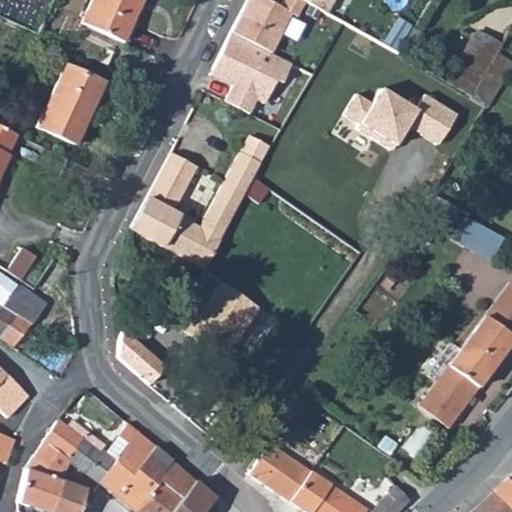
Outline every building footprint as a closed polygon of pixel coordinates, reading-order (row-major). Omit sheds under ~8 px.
[(88,0),(79,22),(122,42),(142,0),(88,0)] [(297,20),(256,0),(252,0),(216,74),(238,84),(229,102),(260,117),(278,82),(286,86),(297,64),(279,56),(297,20)] [(298,0),(325,15),(334,0),(298,0)] [(445,84),(470,98),(501,48),(476,32),(445,84)] [(470,98),(468,101),(484,110),(511,65),(511,34),(510,34),(501,48),(470,98)] [(63,64),(34,127),(73,146),(103,83),(63,64)] [(463,115),(427,93),(414,115),(377,92),(357,125),(388,144),(401,123),(443,148),(463,115)] [(15,134),(0,127),(0,173),(9,155),(5,154),(15,134)] [(169,152),(128,228),(202,268),(259,164),(238,152),(198,225),(171,209),(195,166),(169,152)] [(430,192),(425,199),(433,204),(431,206),(450,217),(456,208),(430,192)] [(488,227),(472,218),(465,229),(480,238),(488,227)] [(18,282),(19,283),(35,260),(22,251),(6,274),(18,282)] [(50,265),(32,291),(44,300),(61,273),(50,265)] [(0,306),(1,305),(16,285),(0,273),(0,306)] [(219,281),(185,330),(223,358),(257,308),(219,281)] [(433,382),(416,405),(447,429),(511,339),(511,284),(508,281),(458,348),(448,342),(424,374),(433,382)] [(14,314),(0,335),(0,337),(14,346),(46,301),(44,300),(32,291),(19,283),(18,282),(16,285),(1,305),(14,314)] [(0,306),(0,335),(14,314),(1,305),(0,306)] [(0,371),(0,413),(7,421),(28,401),(0,371)] [(274,377),(258,399),(270,408),(286,386),(274,377)] [(58,420),(42,442),(47,446),(68,462),(82,445),(85,440),(66,426),(58,420)] [(70,421),(66,426),(85,440),(82,445),(111,467),(97,486),(130,511),(134,511),(158,482),(155,479),(170,461),(126,423),(104,451),(102,450),(101,445),(70,421)] [(420,424),(400,448),(412,460),(433,436),(420,424)] [(0,463),(4,465),(14,439),(0,433),(0,463)] [(68,462),(67,463),(97,486),(111,467),(82,445),(68,462)] [(47,446),(38,458),(49,465),(63,473),(67,463),(68,462),(47,446)] [(265,449),(248,474),(295,507),(302,511),(363,511),(366,510),(275,449),(265,449)] [(25,470),(16,506),(25,508),(36,511),(47,511),(59,482),(43,476),(49,465),(38,458),(33,455),(25,470)] [(158,482),(134,511),(202,511),(213,499),(212,496),(170,461),(155,479),(158,482)] [(63,473),(59,482),(94,494),(97,486),(67,463),(63,473)] [(49,465),(43,476),(59,482),(63,473),(49,465)] [(511,511),(511,484),(507,479),(490,494),(508,511),(511,511)] [(59,482),(47,511),(77,511),(80,505),(90,509),(94,494),(59,482)] [(375,502),(371,511),(395,511),(408,501),(394,485),(375,502)] [(508,511),(490,494),(473,510),(475,511),(508,511)]
